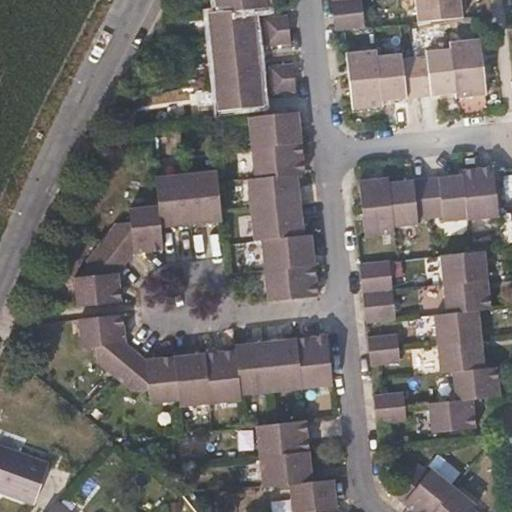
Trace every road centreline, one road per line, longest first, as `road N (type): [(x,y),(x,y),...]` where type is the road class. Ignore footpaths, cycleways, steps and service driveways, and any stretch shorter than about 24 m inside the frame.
road 1 (residential): [(0,275),(137,0)]
road 2 (residential): [(236,320),(166,327),(147,317),(145,301),(143,284),(161,262),(228,255)]
road 3 (residential): [(347,307),(366,499),(383,511)]
road 4 (residential): [(332,145),(511,128)]
road 5 (residential): [(332,145),(347,307)]
road 6 (residential): [(313,0),(332,145)]
